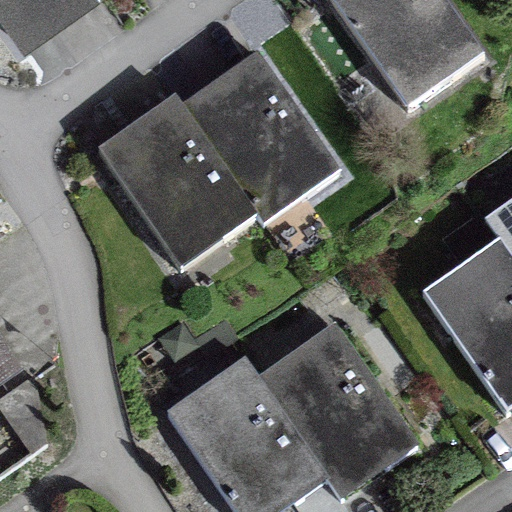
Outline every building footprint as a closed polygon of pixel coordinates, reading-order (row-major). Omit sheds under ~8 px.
[(91,0),(0,0),(0,21),(20,50),(91,0)] [(322,0),(405,117),(481,64),(435,0),(322,0)] [(179,115),(254,224),(260,234),(337,180),(254,62),(179,115)] [(178,277),(254,224),(179,115),(172,106),(95,159),(178,277)] [(497,250),(511,271),(511,210),(483,230),(497,250)] [(511,271),(497,250),(421,303),(503,421),(511,414),(511,271)] [(231,343),(219,325),(193,342),(205,360),(231,343)] [(331,336),(255,389),(324,488),(338,507),(414,454),(331,336)] [(0,393),(18,381),(0,355),(0,393)] [(289,511),(324,488),(255,389),(242,370),(165,423),(227,511),(289,511)]
